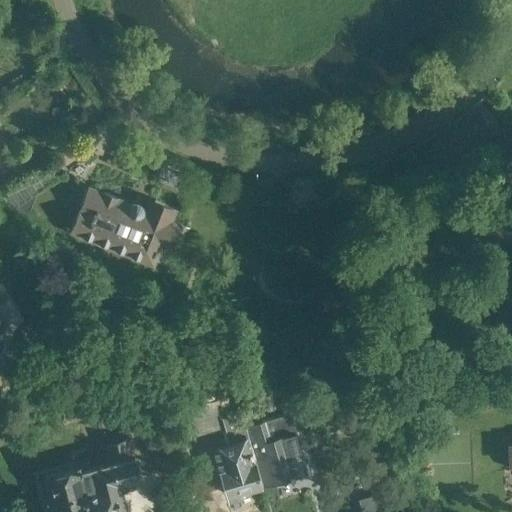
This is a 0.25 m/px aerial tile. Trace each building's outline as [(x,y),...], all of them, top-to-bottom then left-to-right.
[(27,179),(3,198),(12,211),(27,217),(37,193),(27,179)] [(170,220),(174,210),(147,200),(144,210),(142,210),(142,208),(142,207),(141,205),(140,204),(139,203),(138,202),(137,202),(136,202),(135,202),(133,202),(132,202),(130,203),(129,203),(128,204),(90,189),(82,211),(79,210),(72,228),(74,230),(74,231),(112,246),(111,248),(125,254),(126,251),(160,265),(176,223),(170,220)] [(263,483),(246,423),(245,424),(242,412),(223,417),(219,400),(182,411),(189,438),(226,428),(229,439),(214,443),(228,492),(263,483)] [(246,423),(263,483),(309,470),(292,412),(276,416),(278,424),(269,426),(266,417),(246,423)] [(78,464),(90,511),(123,511),(126,511),(120,489),(137,484),(134,475),(141,473),(135,452),(134,452),(129,435),(99,443),(103,460),(81,466),(81,464),(80,465),(80,464),(78,464)] [(90,511),(78,464),(43,474),(53,511),(90,511)] [(377,500),(377,504),(378,506),(379,508),(382,509),(384,510),(387,509),(389,507),(391,505),(392,501),(392,499),(391,497),(388,495),(385,494),(383,495),(381,496),(379,498),(377,500)]
